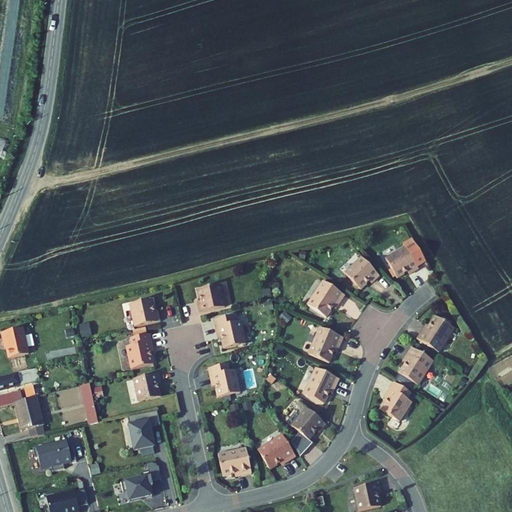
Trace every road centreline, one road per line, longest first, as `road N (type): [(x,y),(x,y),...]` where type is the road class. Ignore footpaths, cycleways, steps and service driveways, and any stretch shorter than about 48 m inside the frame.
road 1 (tertiary): [(0,237),(39,133),(59,0)]
road 2 (residential): [(173,335),(210,507)]
road 3 (residential): [(348,431),(379,346),(430,290)]
road 4 (residential): [(210,507),(309,478),(348,431)]
